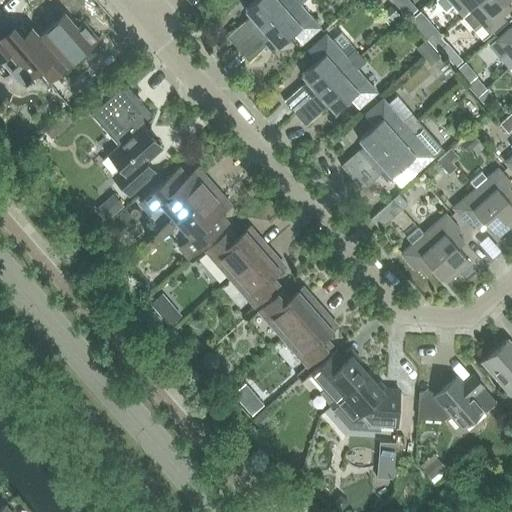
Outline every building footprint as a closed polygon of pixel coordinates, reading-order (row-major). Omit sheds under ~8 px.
[(226,36),(236,48),(291,0),(253,0),(243,9),(249,16),(226,36)] [(291,0),(236,48),(248,61),(271,41),(276,47),(291,33),(301,44),(319,28),(298,5),(303,0),(291,0)] [(392,0),(406,15),(415,8),(408,0),(392,0)] [(446,0),(451,5),(461,17),(468,11),(480,0),(446,0)] [(480,0),(468,11),(461,17),(472,29),(479,24),(488,34),(504,20),(500,16),(509,8),(504,2),(505,0),(480,0)] [(392,6),(382,14),(391,24),(400,15),(392,6)] [(418,11),(409,19),(426,38),(435,30),(418,11)] [(0,37),(0,61),(2,60),(24,85),(32,78),(31,77),(38,71),(49,84),(98,41),(83,24),(77,29),(64,16),(30,46),(13,26),(0,37)] [(497,57),(509,69),(511,66),(511,29),(510,27),(494,41),(503,52),(497,57)] [(426,38),(431,45),(440,36),(435,30),(426,38)] [(282,102),(293,113),(359,55),(354,49),(344,58),(324,35),(306,51),(315,61),(300,74),(306,81),(282,102)] [(440,36),(431,45),(437,51),(446,43),(440,36)] [(424,39),(415,47),(423,56),(432,48),(424,39)] [(432,48),(423,56),(430,64),(440,56),(432,48)] [(462,60),(453,51),(446,57),(454,67),(462,60)] [(359,55),(293,113),(303,126),(327,105),(332,111),(348,98),(357,109),(376,93),(355,70),(364,62),(359,55)] [(468,86),(477,96),(486,88),(477,78),(468,86)] [(90,114),(118,146),(141,127),(152,117),(124,84),(90,114)] [(486,88),(477,96),(483,103),(492,95),(486,88)] [(363,146),(339,166),(350,178),(415,121),(395,98),(387,105),(381,99),(363,115),(372,125),(367,129),(356,138),(363,146)] [(511,128),(511,124),(506,117),(499,123),(508,132),(511,128)] [(415,121),(350,178),(360,190),(384,170),(390,176),(391,175),(399,185),(413,173),(441,149),(415,121)] [(141,127),(118,146),(107,155),(120,169),(112,176),(128,195),(154,173),(145,163),(161,149),(141,127)] [(511,148),(511,153),(503,162),(511,172),(511,144),(510,146),(511,148)] [(456,168),(452,163),(459,158),(451,149),(437,161),(449,174),(456,168)] [(167,221),(170,224),(212,187),(204,178),(200,181),(192,172),(186,178),(177,168),(138,202),(148,213),(160,202),(173,216),(167,221)] [(468,182),(474,188),(508,227),(511,222),(511,206),(508,202),(511,199),(511,194),(506,188),(510,185),(495,169),(485,178),(479,172),(468,182)] [(212,187),(170,224),(173,226),(178,222),(191,236),(178,247),(188,258),(226,223),(218,215),(225,208),(218,199),(220,197),(212,187)] [(508,227),(474,188),(451,209),(465,224),(469,221),(477,230),(483,224),(491,233),(491,232),(496,237),(508,227)] [(112,194),(94,209),(104,220),(122,205),(112,194)] [(398,194),(391,200),(400,210),(407,205),(398,194)] [(391,200),(369,220),(378,230),(400,210),(391,200)] [(126,210),(117,218),(122,225),(131,217),(126,210)] [(444,214),(422,235),(456,273),(467,263),(463,258),(464,257),(456,248),(462,243),(455,234),(459,230),(444,214)] [(456,273),(422,235),(416,228),(404,238),(410,245),(399,254),(413,270),(417,267),(425,276),(431,270),(439,279),(440,278),(444,283),(456,273)] [(205,250),(230,278),(265,248),(255,237),(250,241),(243,232),(235,239),(228,231),(205,250)] [(265,248),(230,278),(254,305),(276,286),(269,278),(277,271),(269,262),(273,258),(265,248)] [(142,284),(135,290),(143,300),(151,294),(142,284)] [(258,310),(282,338),(317,307),(308,297),(303,301),(296,292),(288,299),(281,291),(258,310)] [(161,294),(148,306),(167,327),(180,316),(161,294)] [(317,307),(282,338),(306,366),(329,346),(322,338),(330,331),(322,322),(326,318),(317,307)] [(195,340),(189,346),(198,355),(204,350),(195,340)] [(511,346),(506,340),(482,361),(510,393),(511,391),(511,346)] [(319,393),(329,405),(365,373),(350,355),(343,361),(334,351),(311,372),(325,388),(319,393)] [(208,352),(202,360),(207,368),(217,366),(217,356),(208,352)] [(365,373),(329,405),(341,419),(347,413),(352,419),(358,414),(367,424),(395,427),(398,390),(385,389),(382,392),(365,373)] [(455,376),(433,395),(430,392),(418,391),(416,418),(441,420),(448,414),(460,427),(482,408),(484,411),(495,402),(481,386),(471,374),(461,383),(455,376)] [(252,398),(242,406),(250,417),(260,409),(252,398)] [(264,412),(252,423),(258,430),(270,420),(264,412)] [(379,441),(377,478),(393,479),(393,470),(395,442),(394,442),(379,441)] [(433,455),(420,466),(433,482),(446,471),(433,455)] [(340,495),(332,503),(340,511),(348,502),(340,495)] [(0,511),(14,511),(6,502),(0,507),(0,511)]
